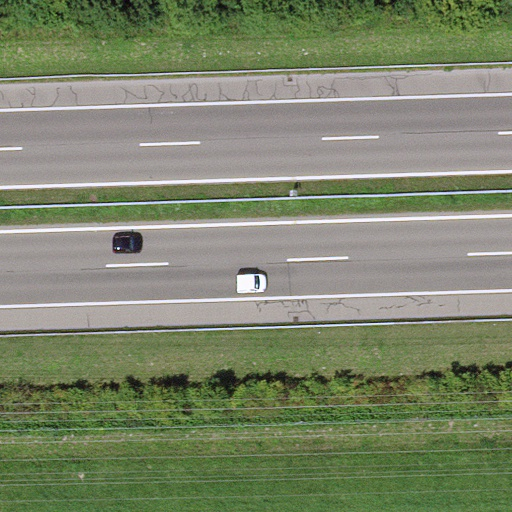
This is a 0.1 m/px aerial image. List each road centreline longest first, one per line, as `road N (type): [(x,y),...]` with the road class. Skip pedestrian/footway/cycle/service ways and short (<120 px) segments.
road 1 (motorway): [(0,269),(511,253)]
road 2 (motorway): [(511,133),(0,149)]
